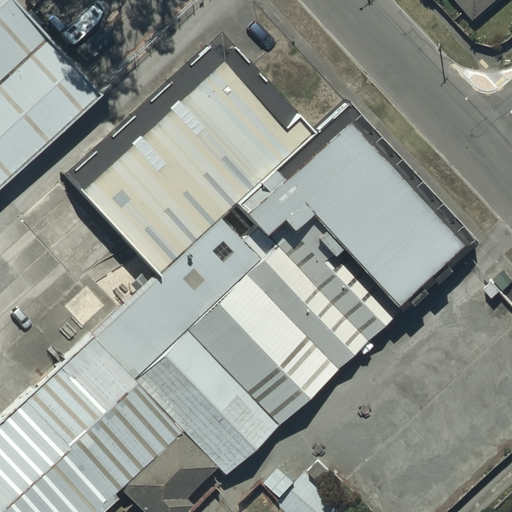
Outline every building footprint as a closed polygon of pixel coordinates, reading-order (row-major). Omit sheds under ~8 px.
[(0,0),(0,185),(101,90),(15,0),(0,0)] [(458,0),(471,15),(489,0),(458,0)] [(217,42),(62,187),(123,252),(156,286),(0,433),(0,511),(121,511),(123,510),(119,505),(176,452),(220,498),(482,254),(341,104),(306,136),(217,42)] [(62,187),(15,229),(75,295),(123,252),(62,187)] [(282,496),(275,504),(283,511),(358,511),(324,481),(334,470),(318,456),(295,482),(276,464),(263,479),(282,496)]
